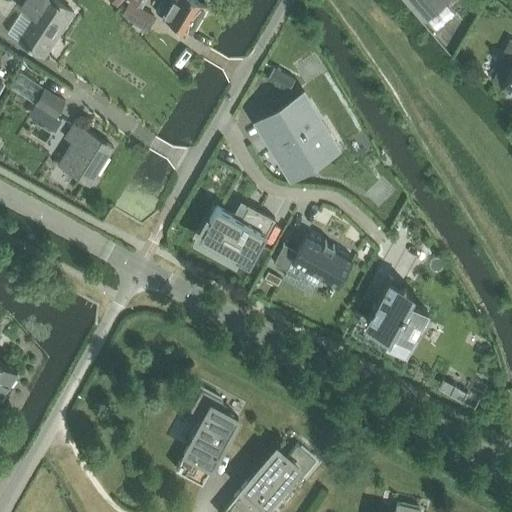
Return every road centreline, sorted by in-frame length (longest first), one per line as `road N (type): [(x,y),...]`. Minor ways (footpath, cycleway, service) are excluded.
road 1 (residential): [(136,271),(511,474)]
road 2 (residential): [(3,511),(136,271)]
road 3 (residential): [(379,234),(339,199),(263,184),(223,116)]
road 4 (residential): [(136,271),(0,196)]
road 5 (residential): [(223,116),(288,0)]
